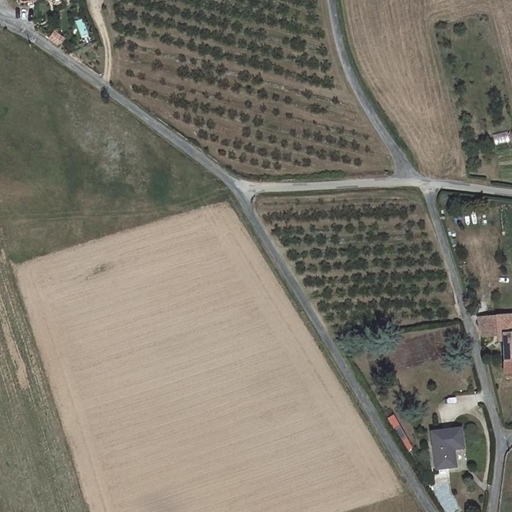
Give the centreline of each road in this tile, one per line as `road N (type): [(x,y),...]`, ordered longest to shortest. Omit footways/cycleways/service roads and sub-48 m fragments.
road 1 (unclassified): [(432,511),(279,267),(241,188)]
road 2 (unclassified): [(241,188),(0,20)]
road 3 (unclassified): [(419,182),(501,447)]
road 4 (unclassified): [(419,182),(340,59),(332,0)]
road 5 (unclassified): [(419,182),(241,188)]
